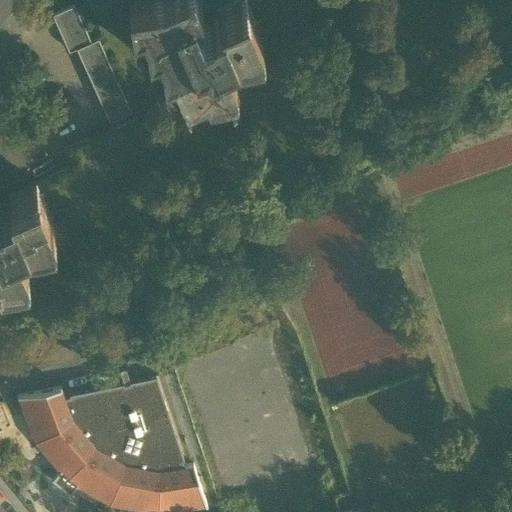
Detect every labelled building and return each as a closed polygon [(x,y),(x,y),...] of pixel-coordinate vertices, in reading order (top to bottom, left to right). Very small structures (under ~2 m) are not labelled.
[(177,74),(192,107),(210,104),(207,89),(235,84),(233,72),(234,72),(225,52),(233,48),(243,71),(264,67),(259,36),(260,35),(245,1),(218,13),(220,17),(210,22),(210,23),(202,27),(195,12),(202,9),(198,0),(127,0),(133,33),(145,31),(149,54),(160,52),(164,76),(177,74)] [(283,25),(278,12),(272,0),(246,0),(245,1),(260,35),(283,25)] [(272,0),(278,12),(303,0),(272,0)] [(77,50),(110,123),(131,114),(98,40),(91,43),(74,6),(53,16),(70,53),(77,50)] [(65,151),(73,168),(89,204),(105,239),(128,228),(137,248),(159,238),(150,218),(174,208),(134,120),(65,151)] [(53,220),(89,204),(73,168),(37,185),(53,220)] [(0,293),(2,293),(0,279),(0,275),(28,271),(26,259),(17,237),(24,233),(35,257),(57,254),(52,222),(53,221),(53,220),(37,185),(10,197),(12,201),(2,205),(3,207),(0,208),(0,293)] [(119,368),(123,381),(124,383),(130,381),(130,380),(125,366),(119,368)] [(123,381),(69,392),(70,393),(64,396),(60,386),(17,394),(17,396),(20,396),(36,439),(60,468),(52,478),(69,493),(78,482),(110,501),(147,508),(146,511),(169,511),(170,509),(204,503),(205,506),(207,505),(193,463),(184,465),(182,459),(184,458),(156,374),(130,380),(130,381),(124,383),(123,381)]
